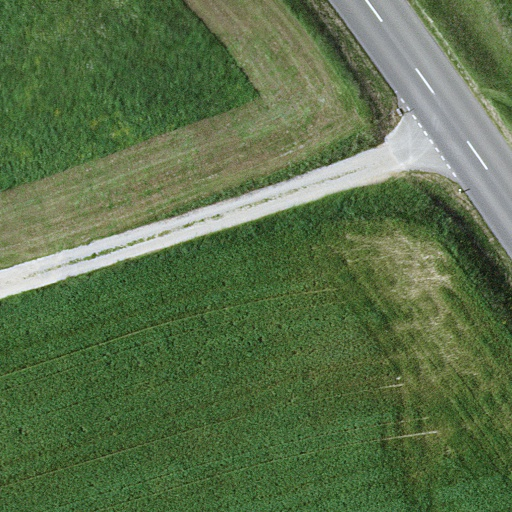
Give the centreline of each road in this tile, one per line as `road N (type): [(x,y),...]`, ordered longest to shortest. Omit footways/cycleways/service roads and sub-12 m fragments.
road 1 (track): [(456,123),(356,168),(0,282)]
road 2 (tertiary): [(511,203),(365,0)]
